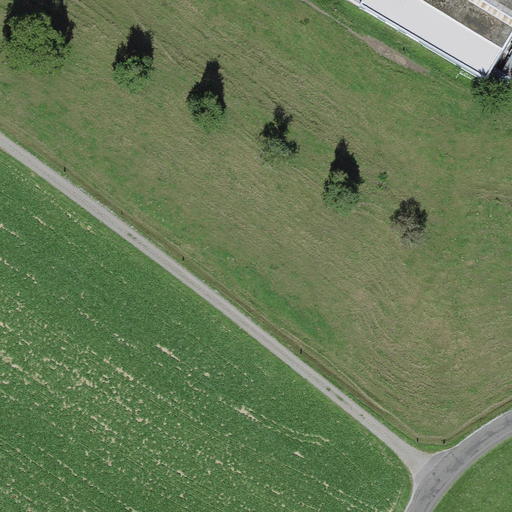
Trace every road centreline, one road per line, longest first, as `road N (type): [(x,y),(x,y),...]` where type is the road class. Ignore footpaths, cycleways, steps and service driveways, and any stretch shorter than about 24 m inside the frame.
road 1 (track): [(437,475),(0,142)]
road 2 (unclassified): [(511,423),(437,475),(421,511)]
